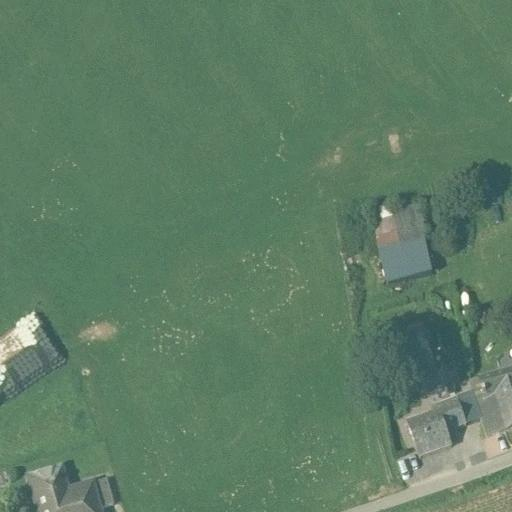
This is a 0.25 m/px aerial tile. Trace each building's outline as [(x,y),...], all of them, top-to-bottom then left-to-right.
[(426,169),(415,94),(390,98),(402,173),(426,169)] [(438,270),(423,205),(371,216),(386,282),(438,270)] [(0,403),(19,396),(8,371),(0,374),(0,403)] [(511,428),(511,371),(475,383),(490,435),(511,428)] [(449,378),(436,383),(442,399),(456,394),(449,378)] [(68,437),(61,422),(82,413),(76,399),(28,421),(41,449),(68,437)] [(455,452),(440,407),(396,421),(411,466),(455,452)] [(34,511),(102,511),(94,488),(69,496),(61,471),(25,483),(34,511)]
